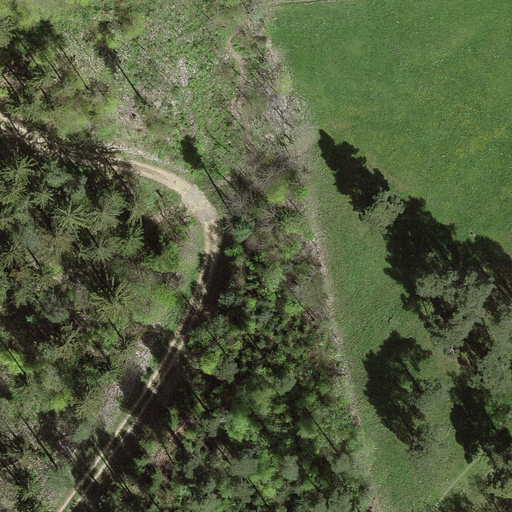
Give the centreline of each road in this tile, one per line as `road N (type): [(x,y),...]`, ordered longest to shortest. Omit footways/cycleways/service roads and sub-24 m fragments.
road 1 (track): [(195,195),(210,228),(194,302),(134,414),(64,511)]
road 2 (track): [(195,195),(0,299)]
road 3 (track): [(0,116),(152,170),(195,195)]
